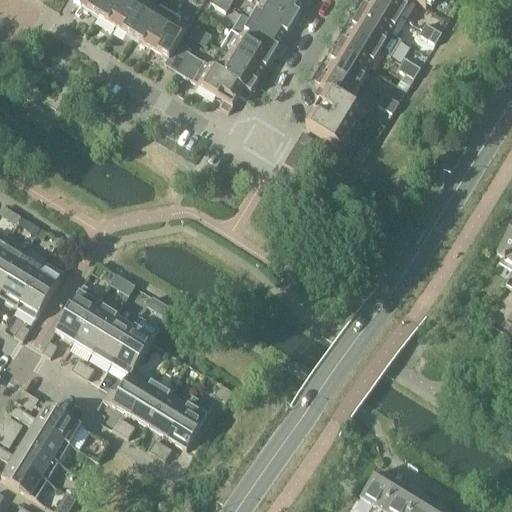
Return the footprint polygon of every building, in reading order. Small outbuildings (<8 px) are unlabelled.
[(70,0),(70,2),(80,8),(98,20),(110,0),(70,0)] [(110,0),(98,20),(116,30),(134,0),(110,0)] [(139,0),(134,0),(116,30),(134,41),(154,8),(139,0)] [(213,0),(210,6),(218,11),(224,0),(213,0)] [(225,0),(224,0),(218,11),(225,16),(232,4),(225,0)] [(289,0),(264,0),(261,6),(294,26),(304,9),(289,0)] [(289,0),(304,9),(309,0),(289,0)] [(368,0),(358,17),(391,37),(401,20),(368,0)] [(368,0),(401,20),(412,3),(407,0),(368,0)] [(407,0),(412,3),(425,11),(432,0),(407,0)] [(261,6),(250,23),(283,43),(294,26),(261,6)] [(154,8),(134,41),(151,52),(171,19),(154,8)] [(207,11),(203,18),(210,23),(215,15),(207,11)] [(171,19),(151,52),(168,62),(164,68),(176,75),(188,56),(176,50),(189,30),(193,22),(176,12),(171,19)] [(391,37),(358,17),(347,35),(380,55),(391,37)] [(243,19),(233,37),(240,41),(272,61),(283,43),(250,23),(243,19)] [(427,43),(434,32),(426,27),(419,39),(427,43)] [(189,41),(197,46),(204,35),(196,30),(189,41)] [(434,32),(427,43),(435,48),(442,37),(434,32)] [(204,35),(197,46),(204,51),(211,40),(204,35)] [(336,52),(369,72),(380,55),(347,35),(336,52)] [(233,37),(222,54),(229,58),(262,78),(272,61),(240,41),(233,37)] [(326,70),(359,90),(369,72),(336,52),(326,70)] [(222,54),(212,71),(218,75),(218,76),(251,96),(262,78),(229,58),(222,54)] [(188,56),(176,75),(224,105),(220,112),(228,117),(239,99),(246,104),(251,96),(218,76),(218,75),(212,71),(188,56)] [(405,78),(412,67),(404,62),(397,73),(405,78)] [(413,83),(420,72),(412,67),(405,78),(413,83)] [(348,107),(359,90),(326,70),(315,88),(319,91),(348,107)] [(305,131),(340,152),(362,115),(348,107),(319,91),(315,98),(322,103),(305,131)] [(384,113),(391,102),(383,97),(376,108),(384,113)] [(392,118),(399,107),(391,102),(384,113),(392,118)] [(296,146),(316,159),(323,149),(302,136),(296,146)] [(310,169),(316,159),(296,146),(290,157),(310,169)] [(361,149),(354,161),(363,166),(370,154),(361,149)] [(304,179),(310,169),(290,157),(284,167),(300,177),(304,179)] [(499,267),(511,274),(511,231),(497,257),(503,260),(499,267)] [(0,297),(22,261),(4,250),(0,255),(0,297)] [(0,301),(16,312),(41,272),(22,261),(0,297),(0,301)] [(35,323),(38,319),(59,284),(41,272),(16,312),(35,323)] [(83,290),(79,296),(55,335),(74,347),(98,307),(102,301),(83,290)] [(98,307),(74,347),(92,358),(116,319),(98,307)] [(491,330),(496,321),(487,316),(482,325),(491,330)] [(92,358),(111,369),(135,330),(116,319),(92,358)] [(14,340),(22,345),(29,334),(21,328),(14,340)] [(154,341),(135,330),(111,369),(128,380),(133,375),(154,341)] [(42,357),(50,362),(57,351),(49,345),(42,357)] [(71,375),(79,380),(86,368),(78,363),(71,375)] [(79,380),(87,385),(94,373),(86,368),(79,380)] [(103,403),(111,408),(130,420),(151,386),(133,375),(128,380),(118,397),(110,392),(103,403)] [(130,420),(149,431),(170,397),(151,386),(130,420)] [(232,395),(231,395),(221,389),(215,399),(226,405),(232,395)] [(188,408),(170,397),(149,431),(167,443),(188,408)] [(193,400),(188,408),(167,443),(186,454),(212,412),(193,400)] [(36,428),(69,448),(81,429),(46,408),(37,423),(26,417),(21,424),(32,431),(33,432),(36,428)] [(26,417),(15,410),(10,417),(21,424),(26,417)] [(111,433),(119,438),(126,426),(118,421),(111,433)] [(135,431),(126,426),(119,438),(128,443),(135,431)] [(58,467),(69,448),(36,428),(33,432),(32,431),(24,446),(58,467)] [(156,460),(163,449),(155,444),(148,455),(156,460)] [(4,453),(0,459),(0,461),(10,468),(11,469),(13,465),(47,485),(58,467),(24,446),(15,460),(4,453)] [(171,454),(163,449),(156,460),(165,465),(171,454)] [(11,469),(10,468),(1,483),(35,504),(47,485),(13,465),(11,469)] [(384,511),(399,489),(398,488),(391,484),(393,482),(382,475),(380,477),(378,476),(378,475),(377,475),(360,503),(371,511),(370,511),(384,511)] [(401,490),(399,489),(384,511),(414,511),(421,502),(420,501),(419,501),(413,497),(414,495),(403,488),(401,490)] [(423,503),(421,502),(414,511),(437,511),(434,510),(435,508),(424,501),(423,503)]
